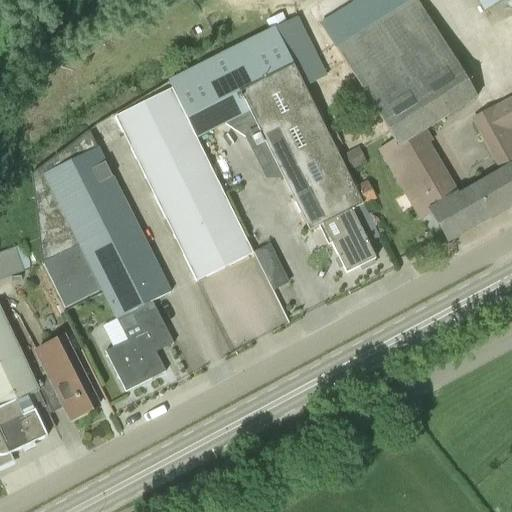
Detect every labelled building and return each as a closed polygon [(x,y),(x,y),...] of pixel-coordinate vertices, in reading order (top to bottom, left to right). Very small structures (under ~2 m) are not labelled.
[(473,224),(458,197),(424,135),(418,139),(415,134),(478,99),(458,68),(415,0),(357,0),(320,23),(335,48),(392,141),(377,150),(420,221),(435,212),(450,236),(473,224)] [(503,0),(475,0),(483,13),(503,0)] [(275,30),(293,65),(304,87),(327,76),(298,18),(275,30)] [(322,226),(350,212),(364,206),(363,204),(355,190),(347,172),(340,158),(335,149),(328,135),(304,87),(293,65),(275,30),(169,83),(196,137),(225,124),(246,139),(266,179),(283,179),(310,232),(322,226)] [(196,283),(252,254),(171,90),(115,118),(196,283)] [(458,197),(473,224),(489,215),(511,201),(511,157),(504,143),(511,138),(511,132),(510,130),(511,129),(511,99),(476,120),(501,165),(483,175),(487,181),(474,188),(459,197),(458,197)] [(89,131),(31,175),(42,266),(65,309),(100,291),(115,321),(117,320),(151,302),(170,293),(134,221),(134,220),(89,131)] [(335,132),(328,135),(335,149),(342,146),(335,132)] [(358,149),(340,158),(347,172),(365,163),(358,149)] [(355,190),(363,204),(373,199),(366,185),(355,190)] [(322,226),(331,243),(345,274),(375,260),(367,244),(380,238),(364,206),(350,212),(322,226)] [(20,258),(16,247),(0,252),(0,280),(25,272),(24,270),(30,268),(29,254),(20,258)] [(274,295),(281,291),(290,287),(270,247),(261,251),(254,255),(274,295)] [(113,348),(104,353),(125,392),(164,372),(155,354),(153,349),(171,340),(151,302),(117,320),(127,341),(113,348)] [(44,434),(56,428),(0,306),(0,468),(12,463),(8,455),(46,437),(44,434)] [(94,328),(103,347),(115,340),(105,322),(94,328)] [(70,422),(98,406),(65,338),(36,353),(48,376),(37,382),(52,413),(63,408),(70,422)]
